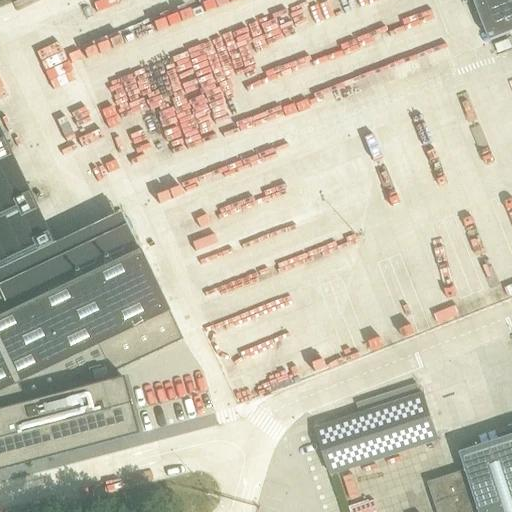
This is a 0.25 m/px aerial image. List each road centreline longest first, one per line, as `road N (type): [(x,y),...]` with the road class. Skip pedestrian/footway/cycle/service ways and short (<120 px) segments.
road 1 (unknown): [(459,19),(102,161)]
road 2 (unknown): [(477,60),(192,162)]
road 3 (unknown): [(278,0),(67,85)]
road 4 (unknown): [(490,423),(459,336),(511,317)]
road 5 (unknown): [(407,511),(413,475),(490,423)]
